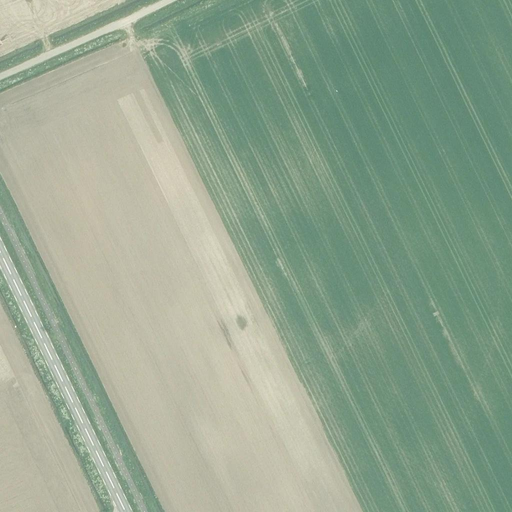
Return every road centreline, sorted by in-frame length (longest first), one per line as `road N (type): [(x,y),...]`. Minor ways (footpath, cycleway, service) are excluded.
road 1 (secondary): [(125,511),(0,252)]
road 2 (unclassified): [(0,76),(160,0)]
